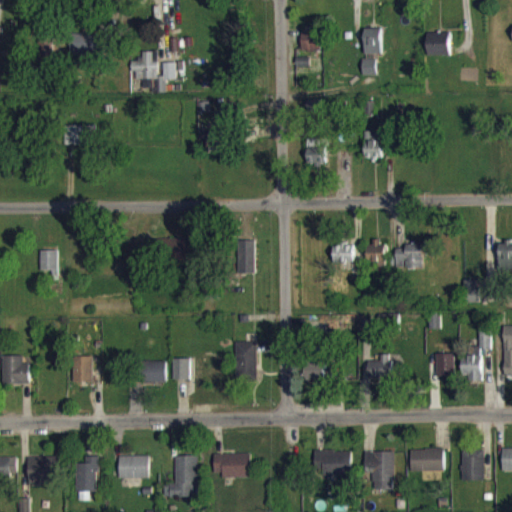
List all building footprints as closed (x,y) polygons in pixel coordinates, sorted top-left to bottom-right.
[(383,37),(366,37),(367,62),(383,62),(383,37)] [(303,59),(321,60),(321,40),(304,40),(303,59)] [(428,42),(429,64),(452,63),(451,41),(428,42)] [(118,63),(117,43),(71,44),(72,64),(118,63)] [(178,71),(165,71),(166,84),(160,84),(159,60),(136,60),(137,88),(145,88),(145,97),(154,96),(154,101),(168,101),(168,88),(179,88),(178,71)] [(378,83),(378,67),(364,67),(364,83),(378,83)] [(323,107),(308,107),(309,119),(323,119),(323,107)] [(97,134),(70,133),(70,152),(97,153),(97,134)] [(366,141),(367,167),(385,167),(384,141),(366,141)] [(328,147),(309,147),(309,174),(328,174),(328,147)] [(501,243),(511,243),(511,271),(501,271),(501,243)] [(256,249),(239,249),(239,281),(256,281),(256,249)] [(369,250),(369,271),(387,270),(386,250),(369,250)] [(335,253),(336,271),(356,271),(355,252),(335,253)] [(397,257),(398,276),(426,275),(425,252),(407,253),(407,257),(397,257)] [(60,259),(42,259),(42,281),(60,281),(60,259)] [(466,280),(478,279),(478,287),(481,287),(481,302),(466,302),(466,280)] [(430,313),(442,313),(443,328),(430,329),(430,313)] [(431,338),(443,337),(443,322),(431,323),(431,338)] [(481,322),(492,322),(493,348),(482,348),(481,322)] [(238,342),(258,342),(258,382),(238,382),(238,342)] [(439,354),(456,353),(456,376),(439,376),(439,354)] [(369,357),(381,357),(381,355),(390,354),(390,357),(394,357),(395,378),(369,378),(369,357)] [(464,356),(484,355),(484,380),(471,380),(471,375),(464,375),(464,356)] [(4,356),(24,356),(24,364),(31,364),(31,383),(4,384),(4,356)] [(74,356),(94,356),(94,383),(75,383),(74,356)] [(174,358),(191,358),(191,379),(175,379),(174,358)] [(141,361),(168,361),(168,382),(142,383),(141,361)] [(195,361),(230,361),(231,381),(196,382),(195,361)] [(307,361),(328,361),(328,378),(325,378),(325,382),(319,382),(319,378),(307,378),(307,361)] [(308,388),(328,389),(329,370),(308,370),(308,388)] [(315,450),(336,449),(336,452),(352,451),(352,473),(337,473),(337,475),(324,475),(324,473),(315,473),(315,450)] [(412,450),(446,450),(446,471),(412,471),(412,450)] [(464,450),(486,450),(486,480),(464,480),(464,450)] [(366,452),(395,452),(396,490),(376,490),(376,481),(374,481),(373,472),(366,472),(366,452)] [(216,454),(253,454),(253,476),(224,477),(224,472),(216,472),(216,454)] [(120,455),(150,455),(150,478),(121,478),(120,455)] [(87,463),(87,457),(100,456),(100,472),(97,472),(97,491),(91,491),(91,501),(80,501),(80,491),(77,491),(77,463),(87,463)] [(171,484),(177,484),(177,456),(199,456),(199,482),(194,482),(194,497),(171,497),(171,496),(166,496),(166,486),(171,486),(171,484)] [(0,457),(12,457),(12,478),(0,478),(0,457)] [(29,458),(60,457),(60,482),(29,483),(29,458)] [(21,511),(21,498),(31,498),(31,511),(21,511)]
